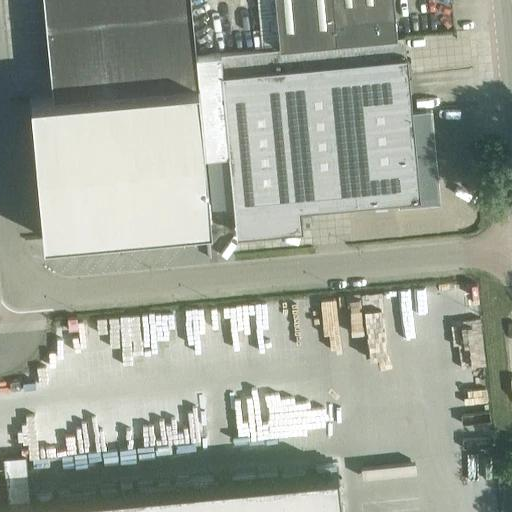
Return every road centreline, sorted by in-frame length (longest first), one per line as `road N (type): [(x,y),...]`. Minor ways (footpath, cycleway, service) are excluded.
road 1 (unclassified): [(511,252),(44,294),(23,279),(8,233),(0,148)]
road 2 (unknown): [(29,371),(274,336),(347,339),(391,362),(408,485)]
road 3 (unknown): [(456,120),(459,202),(438,215),(347,223),(347,268)]
road 4 (unknown): [(29,371),(38,511)]
